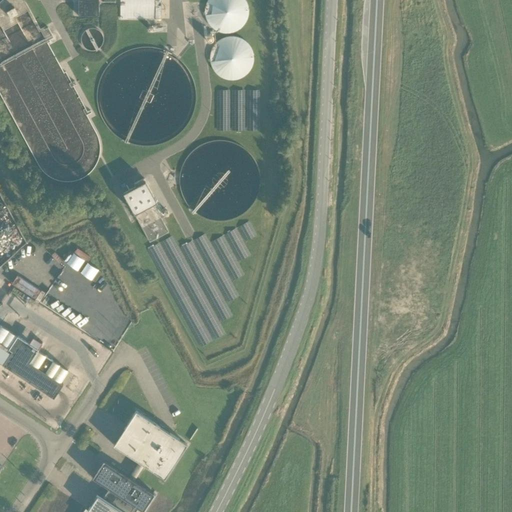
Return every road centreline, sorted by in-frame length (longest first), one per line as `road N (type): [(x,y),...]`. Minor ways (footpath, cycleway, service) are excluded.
road 1 (tertiary): [(215,511),(276,391),(311,290),(331,0)]
road 2 (trunk): [(376,0),(351,511)]
road 3 (unknown): [(98,389),(68,339),(27,311),(0,310)]
